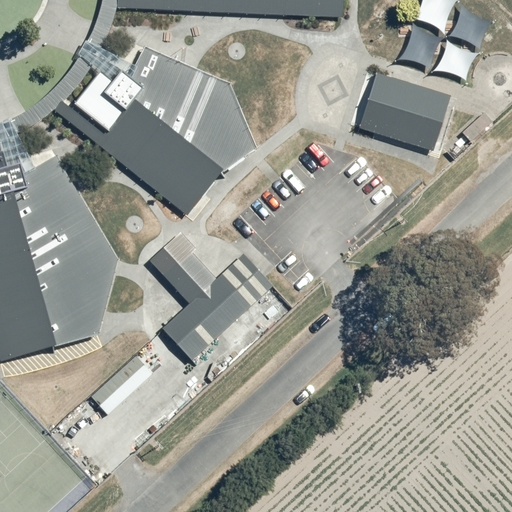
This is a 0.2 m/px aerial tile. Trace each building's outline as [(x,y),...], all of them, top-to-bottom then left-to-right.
[(46,98),(20,118),(0,126),(0,349),(4,362),(104,336),(119,260),(58,156),(28,173),(24,166),(11,169),(6,153),(0,154),(0,144),(3,144),(27,133),(54,112),(63,104),(70,97),(94,68),(109,37),(118,10),(346,19),(347,0),(104,0),(103,5),(95,31),(81,57),(67,77),(46,98)] [(63,104),(54,112),(191,216),(261,149),(234,85),(146,47),(133,79),(126,75),(117,84),(101,71),(71,110),(63,104)] [(378,73),(362,129),(438,155),(456,99),(378,73)] [(493,123),(485,114),(462,135),(471,144),(493,123)] [(220,280),(192,251),(165,276),(190,306),(164,330),(195,363),(278,288),(246,255),(220,280)]
